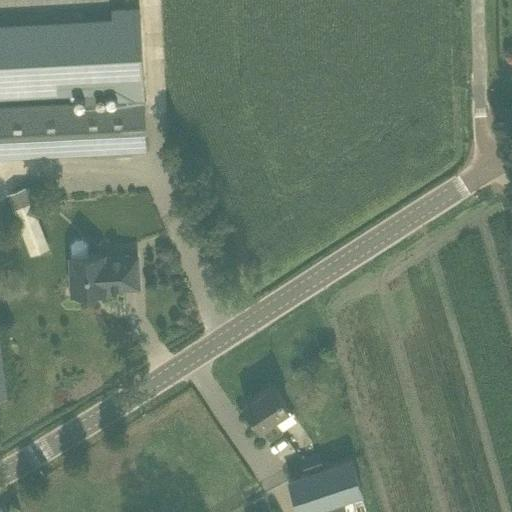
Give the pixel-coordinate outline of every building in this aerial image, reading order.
[(0,91),(124,85),(125,101),(145,100),(139,0),(0,0),(0,9),(122,3),(123,14),(0,20),(0,91)] [(145,100),(125,101),(0,107),(0,155),(148,148),(145,100)] [(25,187),(8,195),(31,254),(49,247),(37,216),(25,187)] [(104,253),(88,254),(88,241),(83,236),(76,237),(71,242),(72,255),(70,255),(72,291),(106,290),(106,287),(139,285),(137,254),(104,256),(104,253)] [(222,244),(211,249),(216,260),(227,256),(222,244)] [(290,408),(273,384),(245,403),(270,440),(283,432),(275,418),(290,408)] [(320,452),(301,458),(306,471),(324,465),(320,452)] [(299,511),(303,511),(364,492),(352,456),(324,465),(306,471),(288,477),(299,511)]
